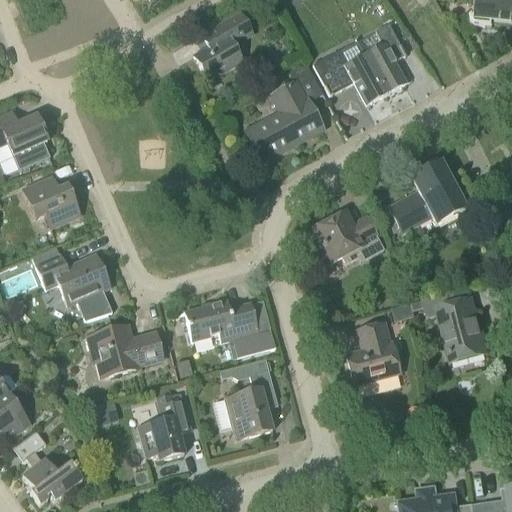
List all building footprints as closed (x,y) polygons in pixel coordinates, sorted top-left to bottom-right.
[(511,0),(481,0),(481,2),(476,1),(474,22),(472,22),(470,25),(474,28),(492,30),(492,27),(511,28),(511,0)] [(233,50),(247,42),(234,19),(206,35),(213,48),(192,60),(207,86),(242,66),(233,50)] [(387,28),(355,45),(363,60),(385,100),(389,97),(388,97),(404,88),(392,66),(404,60),(387,28)] [(355,45),(311,69),(328,101),(353,87),(365,109),(381,101),(381,102),(385,100),(363,60),(355,45)] [(306,106),(321,98),(305,69),(288,78),(294,88),(271,100),(281,117),(251,133),(267,162),(321,133),(306,106)] [(6,118),(0,120),(0,149),(6,147),(12,160),(18,175),(49,161),(42,147),(46,145),(35,120),(11,130),(6,118)] [(434,229),(465,213),(440,165),(409,182),(416,196),(387,212),(401,238),(431,222),(434,229)] [(49,233),(78,220),(66,191),(56,195),(51,182),(22,194),(34,223),(43,219),(49,233)] [(366,262),(382,253),(370,230),(355,238),(343,217),(312,234),(321,252),(316,254),(324,270),(340,261),(344,268),(364,258),(366,262)] [(55,252),(31,262),(44,294),(56,289),(66,310),(75,306),(83,326),(111,317),(101,294),(109,291),(95,260),(79,267),(65,273),(60,259),(59,260),(55,252)] [(451,366),(479,358),(484,357),(480,342),(482,342),(475,314),(473,315),(470,303),(455,307),(453,296),(421,305),(426,323),(439,320),(451,366)] [(268,332),(257,335),(249,307),(228,313),(226,305),(182,317),(190,346),(217,339),(219,347),(231,344),(236,363),(274,353),(268,332)] [(410,307),(391,312),(394,326),(413,320),(410,307)] [(352,389),(398,377),(391,347),(388,348),(382,327),(357,334),(362,355),(345,359),(352,389)] [(127,330),(86,341),(93,367),(94,367),(98,382),(99,381),(99,382),(138,372),(137,370),(161,364),(155,339),(131,346),(127,330)] [(223,403),(214,405),(222,433),(230,431),(231,432),(232,436),(235,438),(238,440),(242,441),(246,441),(246,442),(271,435),(263,405),(274,402),(267,375),(264,364),(219,375),(221,384),(230,381),(237,385),(249,382),(252,395),(223,403)] [(3,378),(0,380),(0,403),(6,399),(6,398),(16,391),(8,379),(3,378)] [(6,399),(0,403),(0,435),(7,445),(29,429),(6,399)] [(151,440),(139,443),(144,463),(156,459),(157,465),(183,459),(176,432),(187,429),(181,406),(172,408),(170,400),(156,404),(158,411),(162,425),(148,429),(151,440)] [(113,406),(87,413),(92,431),(118,425),(113,406)] [(53,505),(79,486),(81,484),(75,477),(77,475),(69,465),(59,473),(60,475),(55,478),(44,463),(41,466),(34,457),(45,449),(35,436),(12,453),(21,466),(25,463),(32,472),(21,480),(32,495),(29,498),(38,511),(46,505),(45,503),(49,500),(53,505)] [(472,511),(471,511),(511,511),(511,490),(500,492),(502,506),(472,511)] [(471,511),(472,511),(472,510),(459,511),(455,511),(454,499),(428,502),(427,500),(417,502),(417,504),(399,506),(399,511),(471,511)]
